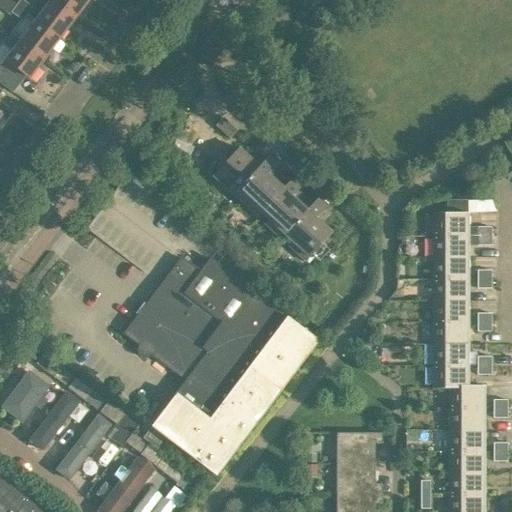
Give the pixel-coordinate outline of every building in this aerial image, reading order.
[(0,0),(0,8),(9,15),(11,13),(16,6),(6,0),(0,0)] [(20,0),(16,6),(26,14),(31,8),(20,0)] [(50,0),(50,1),(73,19),(87,0),(50,0)] [(50,1),(35,21),(58,39),(73,19),(50,1)] [(26,14),(16,6),(11,13),(20,20),(21,21),(26,14)] [(58,39),(35,21),(26,14),(21,21),(20,20),(18,23),(10,34),(43,59),(58,39)] [(43,59),(10,34),(3,44),(12,51),(0,66),(0,83),(14,95),(27,78),(28,79),(43,59)] [(237,199),(256,217),(260,213),(282,189),(267,175),(279,162),(274,158),(270,154),(258,167),(238,148),(212,176),(237,199)] [(303,184),(298,180),(294,176),(282,189),(260,213),(264,217),(268,221),(264,224),(280,239),(283,235),(306,211),(291,197),(303,184)] [(306,211),(283,235),(288,239),(291,242),(288,246),(305,262),(331,233),(315,219),(326,206),(322,202),(318,198),(306,211)] [(468,201),(446,201),(446,214),(468,214),(468,201)] [(494,213),(490,201),(482,201),(482,213),(494,213)] [(433,214),(433,236),(468,236),(477,236),(477,227),(468,227),(468,214),(446,214),(433,214)] [(490,227),(477,227),(477,236),(490,236),(490,227)] [(433,236),(433,258),(468,258),(468,236),(433,236)] [(477,236),(477,245),(490,245),(490,236),(477,236)] [(168,275),(123,334),(139,346),(137,350),(137,354),(140,357),(144,359),(148,358),(151,355),(185,381),(150,427),(151,427),(142,439),(161,453),(170,442),(215,477),(282,389),(318,341),(210,259),(199,273),(181,258),(168,275)] [(433,258),(433,280),(467,280),(468,258),(433,258)] [(477,271),(477,280),(490,280),(490,271),(477,271)] [(433,280),(433,301),(467,301),(467,280),(433,280)] [(490,280),(477,280),(477,289),(490,289),(490,280)] [(433,301),(433,323),(467,323),(467,301),(433,301)] [(477,314),(477,323),(490,323),(490,314),(477,314)] [(433,323),(433,345),(467,345),(467,323),(433,323)] [(490,323),(477,323),(477,332),(490,332),(490,323)] [(367,328),(360,336),(368,342),(374,333),(367,328)] [(433,345),(433,366),(467,366),(467,345),(433,345)] [(60,367),(43,354),(35,364),(51,377),(60,367)] [(477,357),(477,366),(490,367),(490,357),(477,357)] [(433,389),(449,389),(449,388),(467,388),(467,387),(467,366),(433,366),(433,389)] [(490,367),(477,366),(477,375),(490,376),(490,367)] [(75,378),(60,367),(51,377),(67,388),(75,378)] [(52,387),(32,373),(6,412),(26,425),(52,387)] [(91,391),(75,378),(67,388),(83,401),(91,391)] [(449,389),(449,410),(483,410),(483,387),(467,387),(467,388),(449,388),(449,389)] [(107,402),(91,391),(83,401),(99,413),(107,402)] [(66,392),(30,443),(49,456),(85,404),(66,392)] [(492,401),(492,410),(506,410),(506,401),(492,401)] [(124,415),(107,402),(99,413),(116,425),(124,415)] [(449,410),(449,431),(483,431),(483,410),(449,410)] [(506,410),(492,410),(492,419),(506,419),(506,410)] [(137,425),(124,415),(116,425),(107,437),(121,447),(125,442),(131,434),(137,425)] [(114,427),(101,418),(61,474),(74,483),(114,427)] [(449,431),(449,453),(483,453),(483,431),(449,431)] [(335,433),(335,464),(374,464),(374,444),(381,444),(381,433),(335,433)] [(147,446),(131,434),(125,442),(140,454),(147,446)] [(493,444),(493,453),(506,453),(506,444),(493,444)] [(164,458),(147,445),(147,446),(140,454),(139,455),(156,468),(164,458)] [(449,453),(449,474),(483,474),(483,453),(449,453)] [(506,453),(493,453),(493,462),(506,462),(506,453)] [(121,511),(153,470),(141,460),(100,511),(121,511)] [(184,473),(167,460),(159,470),(176,483),(184,473)] [(335,464),(335,494),(381,495),(381,485),(374,484),(374,464),(335,464)] [(305,466),(305,476),(316,476),(316,466),(305,466)] [(39,511),(1,472),(0,472),(0,511),(39,511)] [(449,474),(449,496),(483,496),(483,474),(449,474)] [(420,482),(420,496),(429,496),(429,482),(420,482)] [(179,511),(180,511),(153,491),(136,511),(179,511)] [(381,495),(335,494),(335,511),(373,511),(374,504),(381,504),(381,495)] [(429,496),(420,496),(420,510),(429,510),(429,496)] [(483,511),(483,496),(449,496),(448,511),(483,511)]
